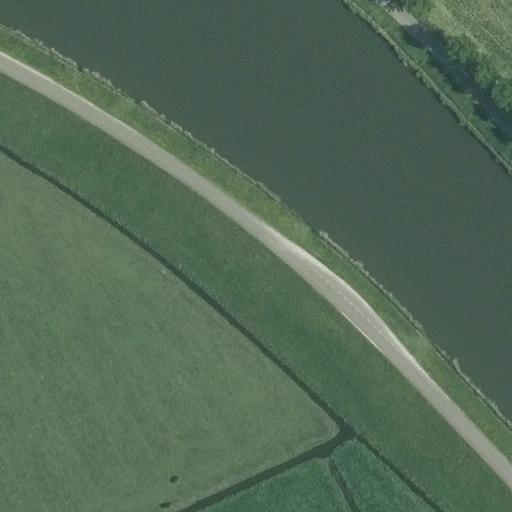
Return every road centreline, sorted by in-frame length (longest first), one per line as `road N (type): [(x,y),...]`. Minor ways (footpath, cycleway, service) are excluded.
road 1 (tertiary): [(511,472),(305,258),(169,158),(0,60)]
road 2 (unclassified): [(511,133),(382,0)]
